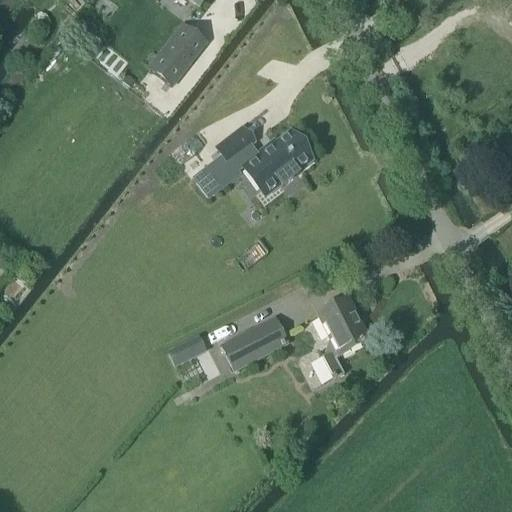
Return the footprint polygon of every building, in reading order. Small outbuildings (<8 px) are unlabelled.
[(183,0),(198,11),(206,0),(183,0)] [(181,28),(147,71),(171,90),(205,47),(181,28)] [(222,160),(196,179),(208,195),(241,169),(264,198),(278,188),(280,191),(297,178),(295,175),(309,164),(304,159),(307,156),(296,142),(293,144),(289,138),(275,149),(272,146),(256,158),(248,148),(252,146),(241,133),(216,152),(222,160)] [(511,185),(511,151),(496,163),(511,185)] [(334,363),(368,346),(346,302),(316,318),(330,346),(325,360),(312,366),(324,389),(342,379),(334,363)] [(233,376),(286,348),(273,322),(220,349),(233,376)] [(203,355),(197,342),(167,357),(174,370),(203,355)]
